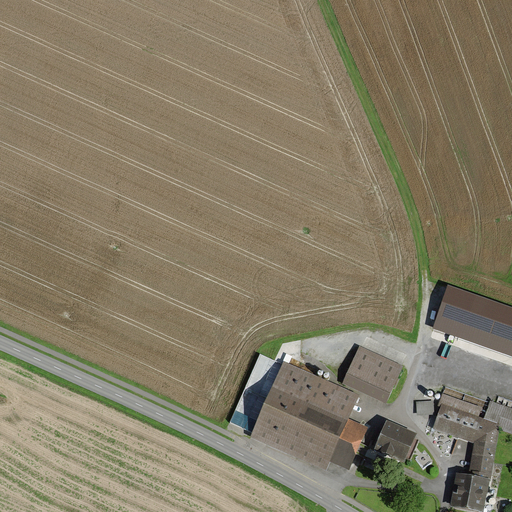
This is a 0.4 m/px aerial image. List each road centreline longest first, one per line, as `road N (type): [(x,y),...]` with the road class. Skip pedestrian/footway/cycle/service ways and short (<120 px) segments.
road 1 (tertiary): [(0,342),(201,432),(345,511)]
road 2 (track): [(424,271),(409,200),(323,0)]
